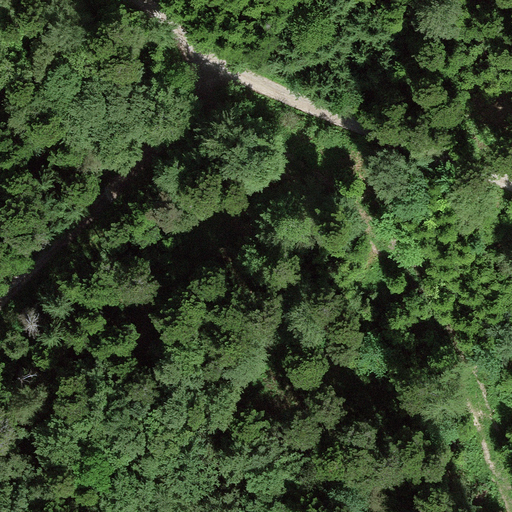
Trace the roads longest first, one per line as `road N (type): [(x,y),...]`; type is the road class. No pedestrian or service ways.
road 1 (track): [(138,0),(206,58),(310,106),(511,180)]
road 2 (track): [(206,58),(166,151),(0,309)]
